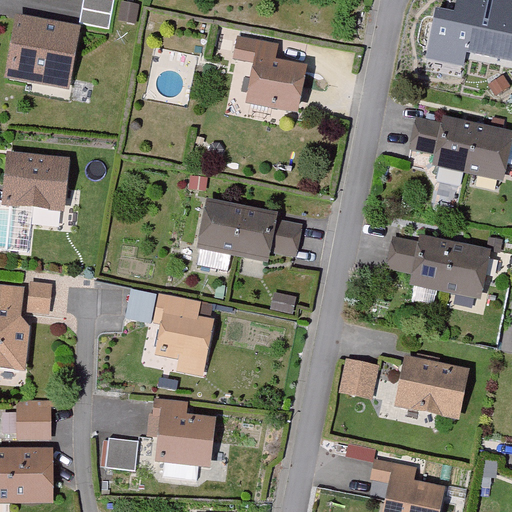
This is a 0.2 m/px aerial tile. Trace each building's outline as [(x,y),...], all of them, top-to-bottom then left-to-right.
[(112,26),(114,0),(83,0),(81,23),(112,26)] [(511,59),(511,58),(511,0),(456,0),(454,11),(436,7),(425,57),(462,65),(466,49),(511,59)] [(11,16),(1,79),(66,93),(76,27),(11,16)] [(233,36),(229,60),(246,63),(239,104),(293,113),(301,65),(274,60),(276,43),(233,36)] [(437,125),(411,120),(404,152),(431,157),(428,168),(499,182),(510,128),(503,126),(492,124),(439,114),(437,125)] [(494,117),(492,124),(503,126),(504,120),(494,117)] [(65,157),(3,151),(0,178),(0,205),(60,211),(65,157)] [(271,213),(201,200),(192,250),(263,263),(265,253),(294,257),(298,227),(270,222),(271,213)] [(416,244),(390,239),(383,271),(410,276),(407,287),(478,301),(489,246),(418,232),(416,244)] [(0,369),(22,372),(30,328),(18,321),(18,315),(25,315),(48,316),(51,286),(24,284),(17,290),(0,287),(0,369)] [(295,297),(275,293),(272,310),(292,313),(295,297)] [(173,370),(200,375),(209,321),(195,318),(198,305),(156,298),(153,317),(158,318),(152,355),(175,359),(173,370)] [(403,358),(393,408),(455,421),(465,370),(403,358)] [(343,361),(337,394),(370,400),(377,367),(343,361)] [(150,463),(206,468),(211,418),(183,415),(184,403),(149,400),(147,418),(154,418),(150,463)] [(47,405),(13,404),(14,440),(47,441),(47,405)] [(107,436),(106,467),(137,468),(138,438),(107,436)] [(49,450),(0,449),(0,503),(49,503),(49,450)] [(498,462),(485,460),(484,476),(497,478),(498,462)] [(386,483),(380,511),(437,511),(442,490),(410,483),(412,471),(372,463),(368,480),(386,483)]
